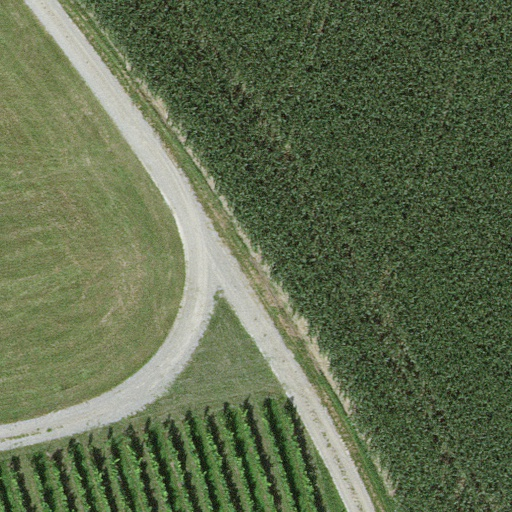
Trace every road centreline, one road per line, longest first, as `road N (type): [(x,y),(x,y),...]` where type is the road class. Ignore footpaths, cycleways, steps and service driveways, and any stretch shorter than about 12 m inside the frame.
road 1 (track): [(43,0),(187,217),(183,335),(140,411),(0,464)]
road 2 (track): [(376,511),(338,426),(187,217)]
